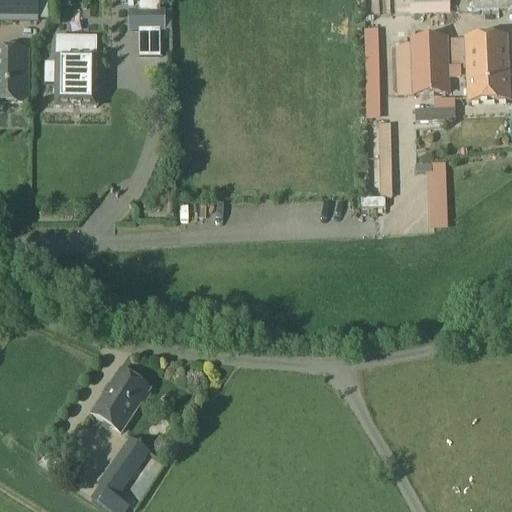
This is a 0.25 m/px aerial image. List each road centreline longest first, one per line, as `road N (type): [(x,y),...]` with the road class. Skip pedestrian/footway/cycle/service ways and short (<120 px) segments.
road 1 (unclassified): [(511,342),(379,362),(193,354),(94,332),(0,283)]
road 2 (unknown): [(92,9),(153,106),(151,152),(107,249)]
road 3 (unknown): [(107,249),(257,245),(367,225)]
road 4 (unknown): [(319,362),(363,416),(418,511)]
